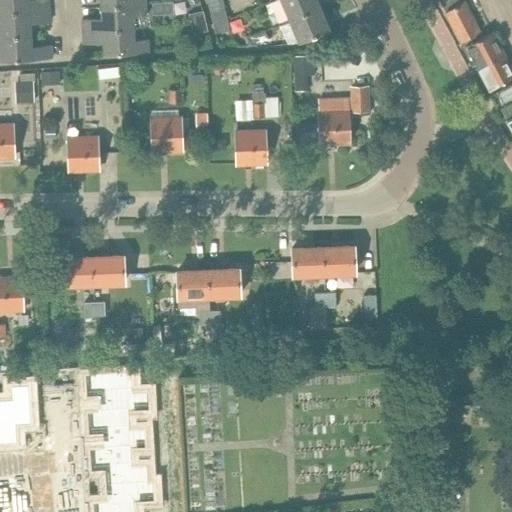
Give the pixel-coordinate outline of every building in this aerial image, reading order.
[(0,0),(0,13),(49,10),(48,0),(0,0)] [(222,0),(210,0),(208,1),(208,2),(213,24),(227,20),(222,0)] [(316,0),(281,0),(289,18),(290,19),(320,6),(316,0)] [(440,0),(461,42),(480,32),(463,0),(440,0)] [(83,19),(83,32),(132,29),(132,16),(146,15),(145,4),(102,7),(103,18),(83,19)] [(290,19),(299,43),(330,30),(320,6),(290,19)] [(0,37),(31,35),(30,23),(50,22),(49,10),(0,13),(0,37)] [(189,15),(191,24),(206,21),(203,11),(189,15)] [(227,20),(213,24),(215,34),(230,30),(227,20)] [(206,21),(191,24),(193,34),(208,30),(206,21)] [(104,43),(105,55),(149,52),(148,38),(133,39),(132,29),(83,32),(84,44),(104,43)] [(251,36),(255,45),(255,46),(269,40),(265,31),(251,36)] [(466,46),(478,68),(505,54),(493,31),(466,46)] [(0,49),(1,49),(2,61),(53,58),(52,45),(32,46),(31,35),(0,37),(0,49)] [(511,67),(505,54),(478,68),(489,89),(511,76),(511,67)] [(293,57),(294,76),(315,75),(314,56),(293,57)] [(212,68),(216,75),(224,71),(220,64),(212,68)] [(20,82),(15,82),(16,103),(34,102),(34,82),(35,82),(35,73),(20,74),(20,82)] [(251,88),(253,117),(264,117),(263,103),(266,103),(265,93),(263,93),(263,91),(261,91),(261,84),(253,84),(253,88),(251,88)] [(320,112),(319,112),(320,144),(350,143),(348,111),(368,110),(367,86),(351,87),(352,99),(319,101),(320,112)] [(169,104),(181,104),(181,90),(168,91),(169,104)] [(511,102),(501,108),(507,119),(511,128),(511,102)] [(151,119),(152,131),(152,151),(182,150),(181,117),(151,119)] [(0,124),(0,156),(14,156),(14,136),(13,124),(0,124)] [(235,132),(236,144),(237,164),(266,163),(265,131),(235,132)] [(68,139),(68,150),(69,170),(99,169),(98,137),(68,139)] [(354,246),(322,247),(323,274),(355,272),(354,246)] [(292,248),(293,268),(293,275),(323,274),(322,247),(292,248)] [(124,256),(93,257),(93,283),(125,282),(124,256)] [(62,258),(62,278),(63,284),(93,283),(93,257),(62,258)] [(208,270),(209,336),(221,336),(220,310),(210,311),(209,295),(240,294),(239,268),(208,270)] [(201,337),(209,336),(208,270),(177,271),(179,308),(196,308),(196,313),(200,313),(201,337)] [(333,289),(333,274),(315,274),(315,289),(333,289)] [(0,278),(0,310),(23,310),(22,278),(0,278)] [(309,306),(310,330),(326,330),(325,307),(324,292),(315,293),(315,306),(309,306)] [(335,292),(324,292),(325,307),(336,306),(335,292)] [(364,296),(365,320),(376,319),(375,295),(364,296)] [(94,302),(83,303),(84,324),(96,324),(96,317),(94,317),(94,302)] [(105,302),(94,302),(94,317),(96,317),(105,317),(105,302)] [(263,304),(254,304),(254,325),(263,325),(263,304)] [(152,326),(153,341),(161,340),(160,326),(152,326)] [(302,331),(267,332),(268,345),(303,344),(302,331)] [(127,372),(85,375),(86,397),(100,396),(101,411),(101,413),(129,411),(144,410),(143,392),(128,393),(127,372)] [(0,404),(0,443),(17,442),(16,424),(31,423),(29,384),(28,384),(11,385),(12,404),(0,404)] [(101,411),(87,412),(88,434),(103,433),(103,448),(104,450),(131,448),(146,447),(145,429),(130,430),(129,411),(101,413),(101,411)] [(103,448),(89,449),(91,471),(105,471),(106,486),(148,484),(148,483),(147,466),(133,467),(131,448),(104,450),(103,448)] [(107,502),(93,503),(93,511),(135,511),(135,502),(154,501),(153,482),(148,483),(148,484),(106,486),(107,502)] [(368,511),(369,502),(334,500),(333,511),(368,511)]
